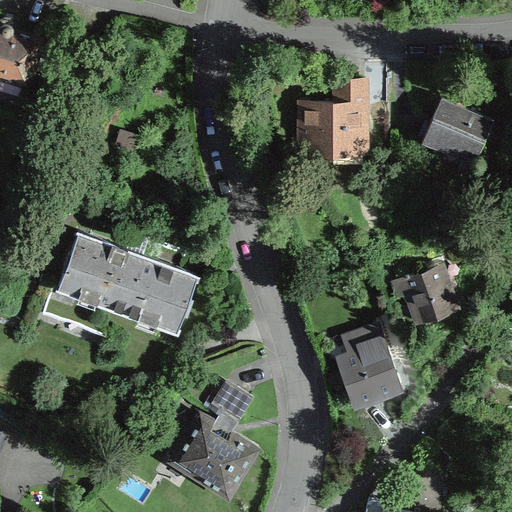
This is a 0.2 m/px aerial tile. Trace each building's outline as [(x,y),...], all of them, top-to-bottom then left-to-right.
[(0,75),(29,84),(43,36),(16,28),(16,26),(16,24),(15,22),(14,20),(12,18),(13,16),(11,15),(9,15),(7,14),(6,17),(4,17),(2,18),(0,18),(0,75)] [(364,76),(347,76),(347,99),(313,99),(302,99),(302,149),(333,149),(333,140),(364,140),(364,76)] [(444,95),(442,94),(422,138),(424,139),(424,137),(472,159),(472,160),(474,161),(493,117),(492,116),(491,117),(451,99),(443,96),(444,95)] [(69,249),(64,263),(66,264),(58,285),(80,293),(82,285),(99,291),(97,298),(96,299),(139,314),(142,306),(159,312),(156,321),(177,328),(185,307),(186,308),(192,294),(190,293),(198,272),(130,247),(78,228),(71,250),(69,249)] [(402,275),(418,319),(423,317),(457,305),(445,272),(442,273),(438,262),(402,275)] [(374,334),(357,340),(360,347),(341,354),(357,399),(365,397),(399,384),(377,322),(371,324),(374,334)] [(235,421),(253,394),(238,385),(220,412),(235,421)] [(242,471),(257,447),(200,411),(175,451),(231,487),(242,471)] [(396,500),(384,498),(385,495),(384,494),(382,493),(381,493),(379,494),(379,497),(369,495),(365,511),(418,511),(394,507),(396,500)]
